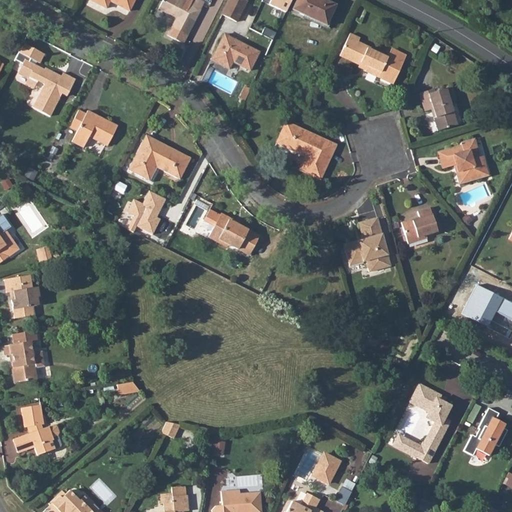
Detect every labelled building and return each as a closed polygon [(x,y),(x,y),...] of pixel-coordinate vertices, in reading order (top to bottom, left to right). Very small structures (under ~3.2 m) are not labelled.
[(90,0),(104,7),(107,0),(113,0),(113,1),(127,9),(131,0),(90,0)] [(181,0),(159,0),(155,8),(173,16),(168,26),(184,34),(197,8),(181,0)] [(245,0),(227,0),(220,14),(236,22),(247,1),(245,0)] [(324,0),(295,0),(291,9),(326,25),(335,4),(324,0)] [(399,61),(387,55),(356,40),(357,37),(347,33),(337,54),(364,67),(362,69),(374,75),(389,82),(399,61)] [(223,34),(210,62),(228,70),(231,62),(249,71),(258,52),(223,34)] [(15,75),(24,79),(25,77),(34,81),(41,85),(30,108),(47,116),(58,93),(64,96),(72,80),(60,73),(58,77),(48,72),(46,76),(40,72),(41,70),(32,66),(34,63),(36,64),(41,55),(27,48),(26,50),(19,47),(14,58),(21,62),(20,65),(15,75)] [(25,77),(24,79),(21,85),(30,90),(34,81),(25,77)] [(432,87),(417,92),(423,110),(429,108),(436,130),(456,124),(449,102),(454,100),(449,85),(433,90),(432,87)] [(242,93),(247,96),(250,89),(245,87),(242,93)] [(73,112),(65,128),(73,133),(68,142),(80,148),(86,136),(104,145),(113,126),(84,111),(81,116),(73,112)] [(285,122),(275,142),(304,155),(297,168),(318,178),(334,144),(285,122)] [(127,168),(144,176),(151,163),(155,166),(180,177),(191,155),(144,132),(127,168)] [(461,143),(435,151),(440,166),(455,162),(457,167),(455,168),(459,181),(488,172),(482,155),(478,156),(472,136),(460,140),(461,143)] [(166,200),(148,191),(142,204),(134,200),(127,214),(133,217),(128,228),(133,230),(135,227),(153,235),(162,218),(158,216),(166,200)] [(411,215),(398,219),(403,240),(422,234),(422,232),(437,228),(431,211),(429,212),(426,204),(414,207),(417,215),(412,217),(411,215)] [(210,233),(209,235),(218,240),(220,238),(251,254),(261,234),(230,218),(231,215),(221,210),(219,215),(210,211),(205,222),(213,226),(210,233)] [(352,234),(339,238),(346,262),(363,257),(365,266),(387,261),(373,213),(353,218),(358,236),(353,237),(352,234)] [(0,259),(8,254),(7,254),(1,246),(6,243),(0,235),(0,232),(9,227),(3,216),(0,217),(0,259)] [(216,245),(218,240),(209,235),(210,233),(208,232),(205,233),(202,238),(203,241),(213,246),(216,245)] [(6,243),(1,246),(7,254),(14,249),(15,246),(10,240),(6,243)] [(48,246),(36,249),(38,262),(51,259),(48,246)] [(27,273),(2,277),(5,291),(13,289),(14,297),(10,298),(14,316),(34,313),(32,304),(37,303),(36,296),(39,295),(37,284),(30,285),(27,273)] [(511,302),(478,284),(462,313),(486,326),(494,309),(511,318),(511,302)] [(122,315),(106,318),(108,328),(124,325),(122,315)] [(35,329),(12,333),(14,343),(3,344),(4,353),(11,352),(13,363),(15,363),(16,369),(14,371),(15,381),(36,378),(34,366),(44,365),(41,351),(36,351),(35,339),(37,339),(35,329)] [(383,339),(379,350),(386,353),(391,341),(383,339)] [(133,381),(117,384),(119,394),(141,391),(133,381)] [(421,384),(412,401),(431,411),(428,418),(436,422),(423,447),(398,434),(393,448),(428,464),(451,420),(446,417),(452,405),(440,399),(442,395),(421,384)] [(31,432),(12,440),(17,453),(33,448),(35,454),(54,448),(51,439),(52,438),(48,427),(41,429),(40,424),(43,423),(40,405),(21,408),(24,426),(30,426),(31,432)] [(470,434),(462,449),(472,454),(476,448),(488,453),(494,441),(497,443),(505,428),(498,423),(496,426),(492,424),(498,412),(488,406),(477,426),(479,428),(474,436),(470,434)] [(166,422),(161,433),(174,438),(180,425),(166,422)] [(324,478),(333,482),(343,464),(327,455),(324,478)] [(165,502),(175,501),(175,496),(188,494),(187,485),(173,487),(174,493),(163,494),(164,502),(165,502)] [(91,511),(87,508),(91,503),(84,495),(80,499),(71,490),(67,493),(63,489),(58,495),(60,496),(49,507),(53,511),(91,511)] [(214,506),(212,511),(259,511),(258,493),(238,495),(238,490),(220,491),(221,505),(214,506)] [(335,503),(344,508),(347,501),(351,494),(342,490),(335,503)] [(291,498),(283,511),(324,511),(325,511),(315,507),(319,499),(307,492),(301,503),(291,498)] [(175,501),(165,502),(165,511),(186,511),(191,511),(190,494),(188,494),(175,496),(175,501)]
